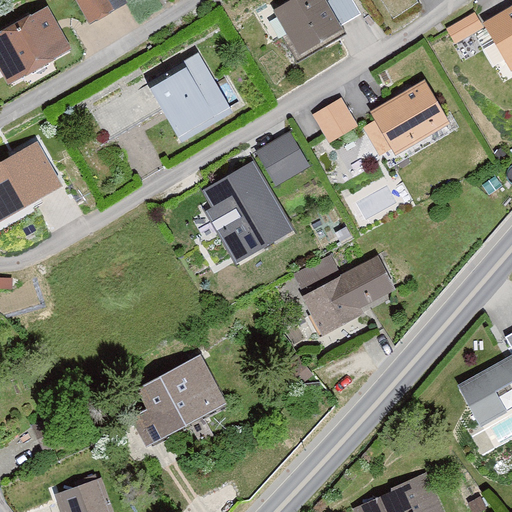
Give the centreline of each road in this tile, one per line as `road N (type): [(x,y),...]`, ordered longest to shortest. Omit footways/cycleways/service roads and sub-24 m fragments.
road 1 (residential): [(460,0),(39,257),(0,267)]
road 2 (secondary): [(279,511),(511,249)]
road 3 (residential): [(200,0),(0,120)]
